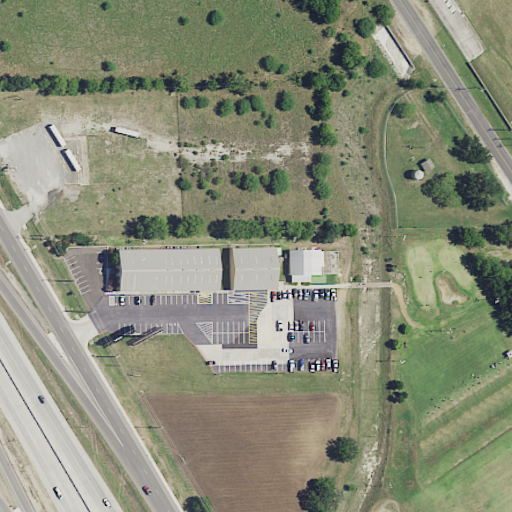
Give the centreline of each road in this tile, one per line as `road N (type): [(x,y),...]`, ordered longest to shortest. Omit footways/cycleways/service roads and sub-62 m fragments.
road 1 (secondary): [(168,511),(0,224)]
road 2 (motorway): [(132,450),(0,283)]
road 3 (tertiary): [(511,173),(398,0)]
road 4 (motorway): [(100,511),(0,341)]
road 5 (motorway): [(0,383),(75,511)]
